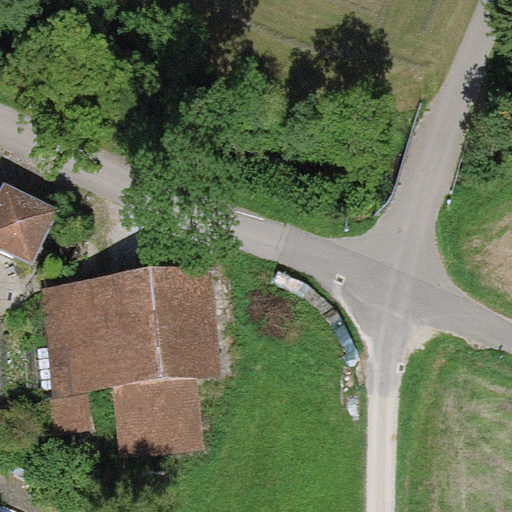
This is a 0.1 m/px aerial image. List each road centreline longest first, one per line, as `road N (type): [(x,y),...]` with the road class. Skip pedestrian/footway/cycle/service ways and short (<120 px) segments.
road 1 (residential): [(0,129),(391,290),(495,0)]
road 2 (track): [(391,290),(387,511)]
road 3 (track): [(391,290),(511,338)]
